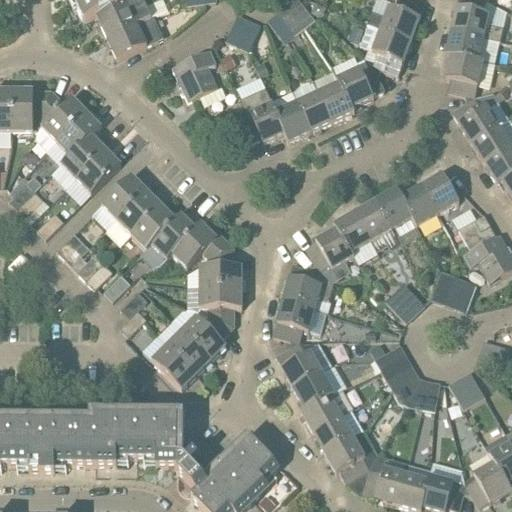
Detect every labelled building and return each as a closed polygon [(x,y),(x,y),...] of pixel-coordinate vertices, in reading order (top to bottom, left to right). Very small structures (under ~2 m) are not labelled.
[(122,0),(70,0),(83,27),(96,21),(126,7),(122,0)] [(96,21),(107,44),(148,25),(151,23),(145,11),(165,3),(163,0),(143,0),(126,8),(126,7),(96,21)] [(214,0),(184,0),(187,12),(216,7),(214,0)] [(451,37),(484,44),(484,43),(500,47),(503,33),(487,29),(490,19),(484,18),(486,7),(481,0),(478,0),(476,4),(459,1),(451,37)] [(305,34),(315,26),(297,3),(287,11),(305,34)] [(379,36),(411,47),(424,13),(408,7),(399,3),(394,14),(389,12),(379,36)] [(327,11),(315,6),(310,18),(317,21),(324,19),(327,11)] [(295,42),(305,34),(287,11),(277,18),(295,42)] [(285,49),(295,42),(277,18),(267,26),(285,49)] [(225,48),(236,53),(249,26),(237,21),(225,48)] [(158,46),(148,25),(107,44),(117,66),(158,46)] [(249,26),(236,53),(248,59),(260,32),(249,26)] [(372,73),(377,81),(382,76),(398,82),(411,47),(379,36),(371,58),(377,60),(373,72),(371,72),(372,73)] [(450,62),(451,60),(478,67),(478,65),(479,65),(484,44),(451,37),(446,61),(450,62)] [(206,100),(218,94),(209,74),(216,71),(210,57),(172,74),(188,109),(206,100)] [(230,59),(221,63),(227,74),(236,70),(230,59)] [(451,60),(450,62),(445,84),(450,86),(448,98),(464,101),(466,109),(475,104),(478,91),(479,91),(484,66),(479,65),(478,65),(478,67),(451,60)] [(255,71),(260,82),(269,78),(263,67),(255,71)] [(361,77),(360,73),(336,84),(338,88),(338,89),(340,89),(351,114),(352,114),(374,104),(373,102),(384,97),(377,81),(372,73),(371,72),(361,77)] [(239,101),(263,90),(258,81),(235,92),(239,101)] [(318,98),(332,128),(354,118),(352,114),(351,114),(340,89),(338,89),(338,88),(318,98)] [(263,150),(284,140),(285,139),(275,119),(277,118),(276,117),(265,93),(242,104),(249,120),(261,145),(263,150)] [(0,138),(12,138),(12,96),(0,96),(0,138)] [(40,122),(41,123),(52,97),(51,97),(33,97),(33,96),(12,96),(12,138),(34,138),(34,122),(40,122)] [(38,147),(37,148),(47,158),(56,149),(56,148),(86,118),(71,103),(64,110),(52,97),(41,123),(35,138),(37,139),(36,145),(38,147)] [(296,108),(311,138),(332,128),(318,98),(296,108)] [(471,150),(500,131),(510,125),(499,107),(499,106),(494,99),(475,104),(466,109),(451,118),(471,150)] [(288,149),(311,138),(296,108),(276,117),(277,118),(275,119),(285,139),(284,140),(288,149)] [(56,148),(56,149),(69,162),(70,161),(71,162),(92,142),(101,134),(86,118),(56,148)] [(249,150),(261,145),(249,120),(238,125),(249,150)] [(484,170),(511,151),(511,149),(500,131),(471,150),(484,170)] [(69,162),(60,170),(76,186),(106,156),(92,142),(71,162),(70,161),(69,162)] [(511,151),(484,170),(497,190),(501,187),(511,179),(511,151)] [(106,156),(76,186),(91,201),(121,171),(106,156)] [(511,179),(501,187),(511,204),(511,179)] [(421,192),(438,220),(459,208),(442,180),(421,192)] [(8,207),(17,216),(35,198),(34,197),(42,189),(34,181),(30,185),(24,183),(9,197),(13,201),(8,207)] [(102,212),(116,226),(117,228),(147,197),(132,182),(102,212)] [(417,232),(438,220),(421,192),(402,203),(401,203),(412,223),(412,224),(417,232)] [(392,236),(412,224),(412,223),(401,203),(402,203),(397,194),(375,207),(392,236)] [(120,253),(131,242),(134,240),(162,212),(147,197),(117,228),(116,226),(105,237),(120,253)] [(17,216),(30,229),(48,211),(35,198),(17,216)] [(392,257),(401,251),(392,236),(375,207),(355,219),(377,257),(388,251),(392,257)] [(134,240),(131,242),(146,256),(151,250),(176,226),(175,226),(162,212),(134,240)] [(36,236),(46,246),(64,228),(54,219),(36,236)] [(377,257),(355,219),(333,231),(335,235),(336,235),(350,260),(352,259),(354,263),(355,264),(363,259),(361,254),(371,248),(377,257)] [(141,261),(154,274),(162,271),(172,261),(172,260),(196,235),(195,235),(181,220),(175,226),(176,226),(151,250),(146,256),(141,261)] [(484,221),(474,226),(480,237),(490,231),(484,221)] [(459,235),(471,257),(472,258),(497,243),(496,243),(490,231),(480,237),(474,226),(459,235)] [(202,259),(208,264),(208,265),(234,254),(220,241),(216,245),(201,229),(195,235),(196,235),(172,260),(172,261),(186,275),(202,259)] [(346,268),(354,263),(352,259),(350,260),(336,235),(335,235),(315,247),(316,248),(305,255),(314,270),(318,278),(334,288),(351,278),(346,268)] [(65,266),(72,273),(82,263),(81,262),(89,254),(83,248),(74,239),(56,257),(65,266)] [(463,261),(471,274),(478,270),(490,290),(511,277),(511,262),(500,241),(496,243),(497,243),(472,258),(471,257),(463,261)] [(199,272),(199,292),(242,294),(242,272),(234,272),(234,254),(208,265),(208,272),(199,272)] [(76,278),(85,287),(104,269),(95,260),(91,264),(86,259),(82,263),(72,273),(76,278)] [(104,269),(85,287),(94,296),(112,278),(104,269)] [(329,307),(334,288),(318,278),(314,270),(309,275),(292,271),(283,306),(316,316),(319,304),(329,307)] [(431,305),(443,309),(454,281),(442,276),(431,305)] [(131,290),(122,281),(103,299),(112,308),(131,290)] [(443,309),(455,314),(466,285),(454,281),(443,309)] [(466,285),(455,314),(466,318),(477,290),(466,285)] [(395,298),(415,320),(424,311),(404,290),(395,298)] [(209,323),(234,334),(234,315),(242,315),(242,294),(199,292),(199,315),(209,314),(209,323)] [(129,325),(138,316),(147,307),(138,298),(120,316),(129,325)] [(406,329),(415,320),(395,298),(385,308),(406,329)] [(299,349),(300,349),(303,337),(309,338),(316,316),(283,306),(273,342),(290,346),(291,354),(299,349)] [(138,316),(129,325),(119,334),(128,343),(147,325),(138,316)] [(181,336),(182,337),(211,367),(226,352),(221,347),(234,334),(209,323),(204,330),(196,321),(181,336)] [(167,352),(196,382),(211,367),(182,339),(176,334),(171,329),(163,337),(172,346),(167,352)] [(367,354),(374,366),(386,359),(379,347),(367,354)] [(479,359),(507,369),(511,356),(483,347),(479,359)] [(293,395),(323,378),(311,356),(306,359),(300,349),(299,349),(291,354),(276,363),(282,373),(281,374),(293,395)] [(374,366),(381,377),(406,362),(399,351),(386,359),(374,366)] [(196,382),(167,352),(152,367),(182,397),(196,382)] [(476,371),(504,380),(507,369),(479,359),(476,371)] [(381,377),(387,388),(412,373),(406,362),(381,377)] [(387,388),(393,399),(418,384),(412,373),(387,388)] [(304,415),(305,416),(329,402),(329,403),(335,399),(323,378),(293,395),(304,415)] [(474,410),(485,404),(470,378),(459,385),(474,410)] [(399,409),(407,412),(423,386),(418,384),(393,399),(399,409)] [(463,416),(474,410),(459,385),(448,391),(463,416)] [(410,413),(422,416),(427,387),(423,386),(407,412),(410,413)] [(422,416),(435,418),(440,390),(427,387),(422,416)] [(329,402),(305,416),(304,415),(300,417),(313,439),(342,421),(354,414),(342,395),(335,399),(329,403),(329,402)] [(313,439),(324,459),(354,442),(342,421),(313,439)] [(94,432),(0,431),(0,470),(28,471),(28,477),(55,478),(55,471),(117,472),(117,465),(155,465),(155,472),(177,472),(177,480),(196,499),(191,504),(198,511),(248,511),(268,492),(264,488),(278,474),(251,445),(206,489),(184,467),(178,467),(178,426),(94,425),(94,432)] [(367,476),(371,469),(367,462),(376,457),(364,437),(354,442),(324,459),(336,480),(339,479),(345,489),(360,481),(367,476)] [(507,488),(511,485),(511,452),(505,440),(484,451),(493,467),(506,489),(507,488)] [(466,493),(470,500),(477,511),(484,511),(511,497),(507,488),(506,489),(493,467),(473,479),(476,485),(466,491),(465,491),(466,493)] [(362,502),(397,511),(406,478),(383,472),(382,474),(373,472),(371,469),(367,476),(360,481),(366,486),(362,502)] [(397,511),(421,511),(429,489),(427,488),(428,484),(406,478),(397,511)] [(430,480),(428,484),(427,488),(429,489),(421,511),(459,511),(463,502),(470,500),(466,493),(465,491),(454,488),(454,486),(430,480)]
